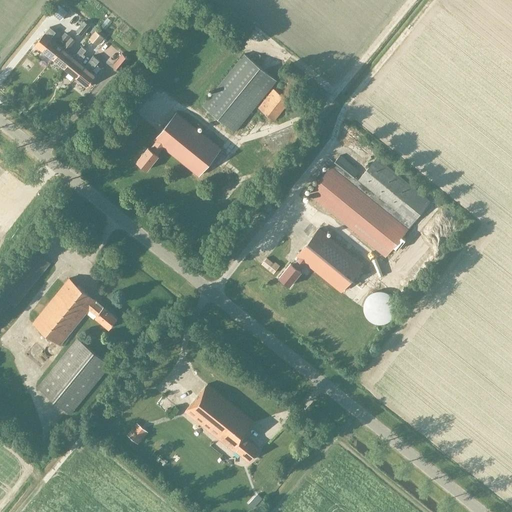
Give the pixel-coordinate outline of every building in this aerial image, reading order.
[(60,21),(68,12),(59,4),(51,12),(60,21)] [(82,35),(90,25),(84,20),(76,30),(82,35)] [(107,20),(102,28),(107,31),(112,24),(107,20)] [(50,27),(35,45),(41,50),(53,60),(62,48),(55,42),(51,38),(56,32),(50,27)] [(96,45),(104,37),(96,30),(89,39),(96,45)] [(64,69),(73,57),(66,51),(75,41),(70,38),(62,48),(53,60),(64,69)] [(85,56),(83,54),(86,50),(82,47),(73,57),(64,69),(75,78),(85,66),(80,62),(85,56)] [(120,70),(129,59),(122,54),(114,65),(120,70)] [(202,106),(234,132),(276,80),(244,54),(202,106)] [(85,66),(75,78),(87,87),(96,76),(91,71),(99,61),(93,56),(85,66)] [(274,121),(289,101),(274,89),(258,108),(274,121)] [(199,176),(220,148),(176,113),(154,140),(156,141),(150,149),(148,148),(137,162),(147,170),(158,156),(157,155),(163,147),(199,176)] [(395,213),(357,182),(358,181),(354,178),(359,171),(340,156),(327,171),(309,194),(386,256),(411,225),(396,213),(395,213)] [(358,181),(357,182),(395,213),(396,213),(415,189),(377,158),(358,181)] [(262,222),(267,215),(262,211),(257,218),(262,222)] [(342,292),(363,264),(319,229),(297,256),(299,257),(292,265),(291,263),(279,277),(289,286),(301,272),(299,270),(306,263),(342,292)] [(15,306),(50,263),(34,250),(0,291),(0,317),(11,303),(15,306)] [(266,257),(260,264),(272,273),(278,266),(266,257)] [(69,278),(33,322),(59,344),(89,309),(96,315),(95,317),(109,328),(117,318),(103,307),(102,308),(94,302),(96,300),(69,278)] [(387,322),(388,321),(390,320),(391,319),(392,318),(393,316),(394,316),(394,314),(395,312),(396,310),(396,308),(396,306),(396,304),(395,303),(395,302),(394,300),(393,299),(392,297),(390,295),(389,294),(388,293),(387,293),(385,292),(383,292),(382,291),(380,291),(378,291),(377,291),(375,292),(374,292),(372,293),(371,294),(369,295),(368,296),(367,297),(366,298),(365,299),(365,300),(364,302),(363,304),(363,306),(363,308),(363,309),(363,310),(363,311),(364,312),(364,313),(365,315),(365,316),(366,317),(367,318),(368,319),(369,320),(370,321),(371,322),(373,323),(374,323),(376,324),(377,324),(379,324),(381,324),(383,324),(385,323),(386,323),(387,322)] [(319,314),(329,324),(348,306),(338,296),(319,314)] [(77,339),(37,387),(69,414),(109,366),(77,339)] [(28,354),(42,366),(49,358),(36,346),(28,354)] [(244,436),(255,423),(208,384),(186,412),(187,412),(235,451),(236,450),(249,461),(259,448),(244,436)] [(138,423),(128,434),(138,443),(148,432),(138,423)]
